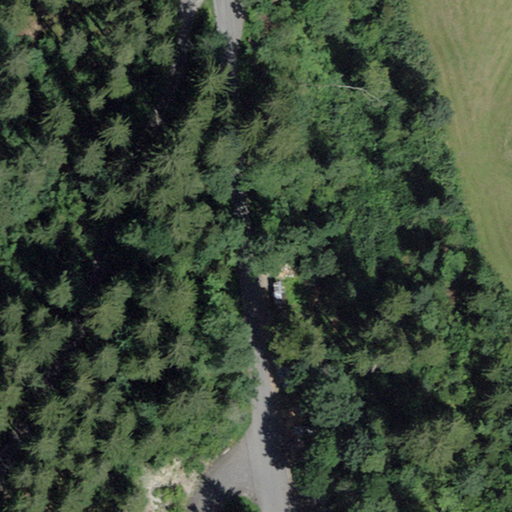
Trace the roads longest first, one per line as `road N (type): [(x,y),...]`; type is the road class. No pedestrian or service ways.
road 1 (track): [(0,483),(82,319),(181,56),(190,0)]
road 2 (residential): [(270,461),(221,0)]
